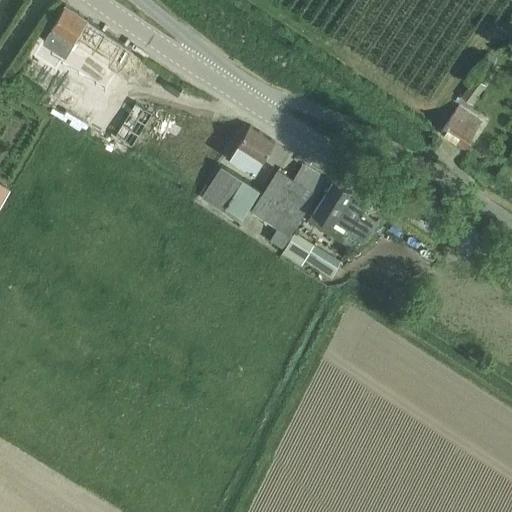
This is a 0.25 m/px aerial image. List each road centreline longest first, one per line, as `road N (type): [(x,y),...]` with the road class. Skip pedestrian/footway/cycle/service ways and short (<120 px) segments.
road 1 (tertiary): [(511,279),(206,73)]
road 2 (tertiary): [(206,73),(99,0)]
